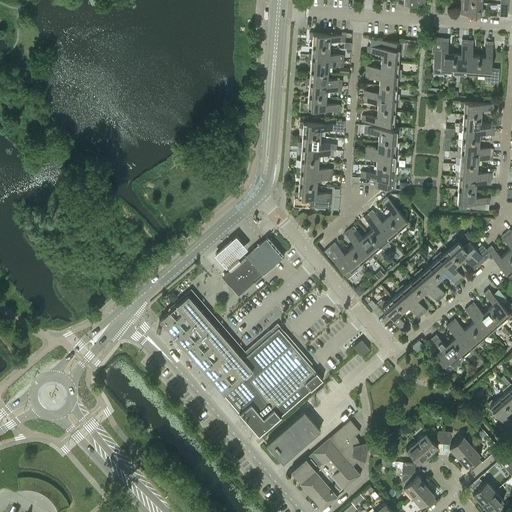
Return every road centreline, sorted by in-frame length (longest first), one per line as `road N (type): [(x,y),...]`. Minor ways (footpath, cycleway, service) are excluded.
road 1 (residential): [(492,266),(393,352),(257,193)]
road 2 (tertiary): [(303,511),(119,314)]
road 3 (residential): [(325,235),(348,213),(359,16)]
road 4 (tertiary): [(257,193),(277,7)]
road 5 (tertiary): [(119,314),(257,193)]
road 6 (residential): [(485,236),(500,224),(511,92)]
road 7 (residential): [(366,15),(508,23)]
